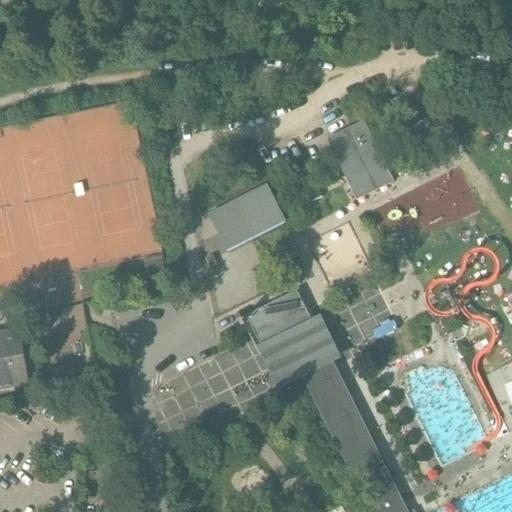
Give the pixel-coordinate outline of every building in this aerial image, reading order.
[(392,109),(403,132),(429,120),(419,97),(392,109)] [(364,123),(327,141),(357,202),(394,184),(364,123)] [(312,203),(323,198),(313,177),(302,182),(312,203)] [(266,189),(209,217),(228,254),(285,225),(266,189)] [(261,347),(258,348),(267,369),(276,393),(303,379),(335,365),(344,361),(322,317),(313,321),(298,292),(246,317),(261,347)] [(13,335),(0,336),(0,389),(21,387),(13,335)] [(415,511),(408,511),(335,365),(303,379),(369,511),(415,511)] [(72,366),(50,370),(54,393),(76,389),(72,366)]
